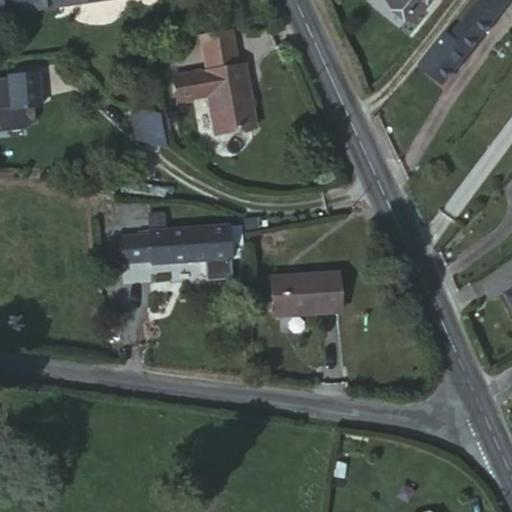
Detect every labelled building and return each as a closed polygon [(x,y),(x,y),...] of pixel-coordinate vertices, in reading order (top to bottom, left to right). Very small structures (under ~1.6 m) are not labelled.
[(11,0),(12,16),(139,8),(163,7),(162,0),(11,0)] [(409,24),(428,0),(390,0),(386,5),(409,24)] [(475,0),(418,69),(439,86),(511,0),(475,0)] [(245,65),(175,73),(178,98),(208,94),(212,134),(252,129),(245,65)] [(38,112),(38,80),(38,79),(10,80),(0,79),(0,133),(21,134),(31,127),(31,113),(38,114),(38,112)] [(134,109),(137,133),(143,135),(144,145),(165,151),(160,116),(134,109)] [(121,259),(152,259),(152,262),(206,262),(206,282),(230,282),(230,227),(163,228),(164,210),(150,210),(151,228),(151,232),(121,236),(121,259)] [(276,317),(341,314),(340,272),(274,276),(276,317)]
